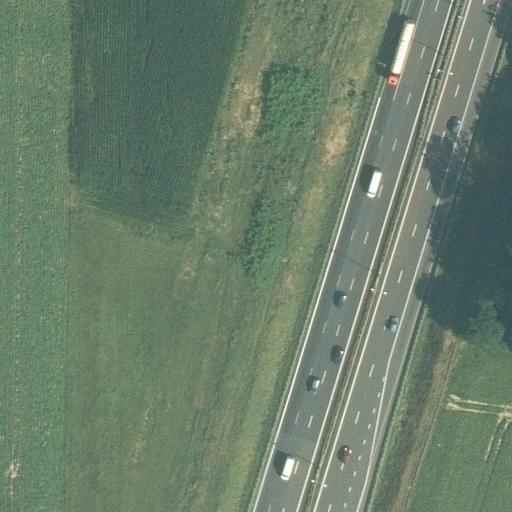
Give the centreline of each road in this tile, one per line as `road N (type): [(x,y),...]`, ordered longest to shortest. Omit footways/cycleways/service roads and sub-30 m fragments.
road 1 (motorway): [(431,0),(275,511)]
road 2 (motorway): [(335,511),(491,0)]
